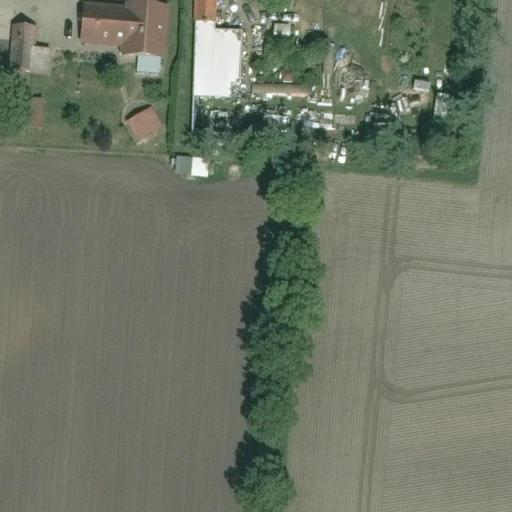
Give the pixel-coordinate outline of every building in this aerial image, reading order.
[(194,0),(193,40),(193,86),(241,87),(241,41),(213,40),(213,0),(194,0)] [(160,61),(165,10),(129,6),(129,11),(83,7),(80,44),(125,48),(124,57),(160,61)] [(34,34),(0,32),(0,75),(42,78),(44,56),(33,55),(34,34)] [(40,104),(28,104),(27,123),(38,124),(40,104)] [(147,117),(124,133),(134,147),(157,131),(147,117)]
